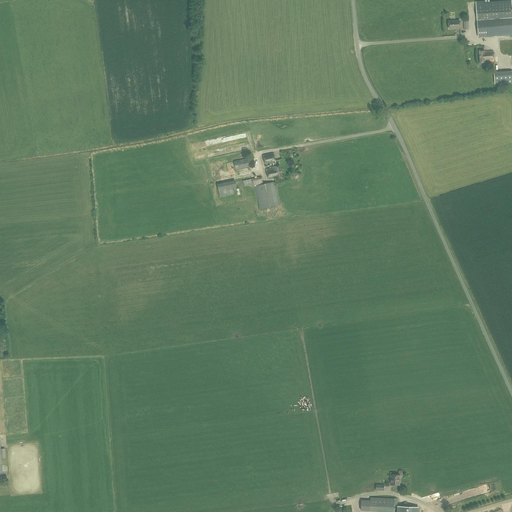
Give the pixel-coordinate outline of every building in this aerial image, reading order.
[(477,19),(499,18),(511,17),(511,7),(511,0),(485,2),(485,1),(476,1),(477,19)] [(449,21),(449,28),(456,28),(456,29),(460,28),(460,20),(449,21)] [(494,61),(493,51),(484,51),(484,50),(479,50),(480,63),(485,63),(485,64),(488,64),(488,62),(494,61)] [(511,73),(511,71),(494,72),(495,84),(511,82),(511,73)] [(283,178),(280,165),(276,166),(275,162),(273,153),(263,155),(265,165),(273,163),(274,166),(272,167),(273,168),(266,169),(269,179),(277,178),(277,179),(283,178)] [(236,169),(250,166),(248,158),(234,161),(236,169)] [(262,177),(252,179),(243,181),(244,186),(253,183),(254,186),(255,185),(260,209),(280,204),(275,182),(263,184),(262,177)] [(400,482),(400,478),(399,478),(400,475),(391,475),(391,485),(399,485),(399,482),(400,482)] [(371,498),(370,508),(394,509),(394,499),(371,498)]
